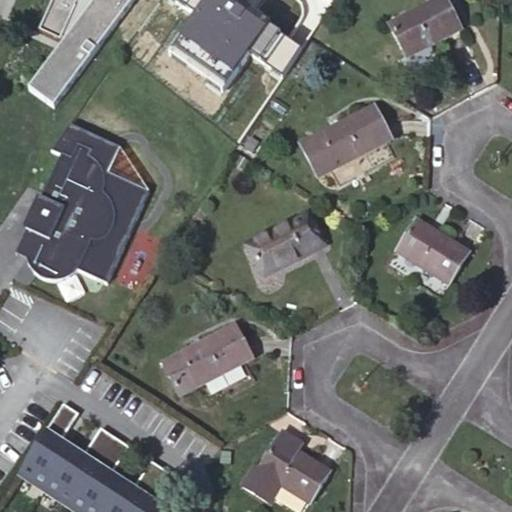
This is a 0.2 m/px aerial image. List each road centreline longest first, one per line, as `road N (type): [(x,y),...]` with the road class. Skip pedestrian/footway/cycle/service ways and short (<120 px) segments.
road 1 (residential): [(405,464),(316,402),(317,355),(357,338),(451,392)]
road 2 (residential): [(511,123),(490,111),(456,131),(450,175),(511,220)]
